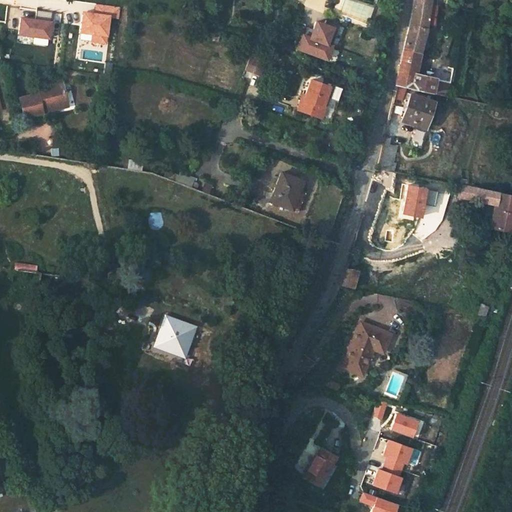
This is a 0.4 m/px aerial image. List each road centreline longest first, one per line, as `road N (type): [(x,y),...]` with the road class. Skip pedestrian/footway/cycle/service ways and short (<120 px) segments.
road 1 (residential): [(406,0),(381,122),(331,288),(265,411),(234,511)]
road 2 (unknown): [(237,127),(366,177)]
